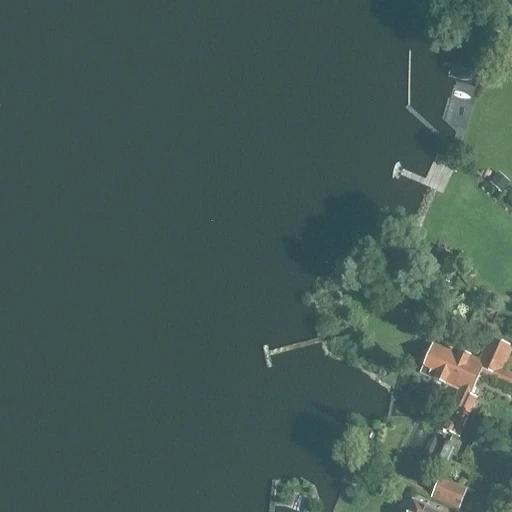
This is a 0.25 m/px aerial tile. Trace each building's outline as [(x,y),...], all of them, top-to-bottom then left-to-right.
[(499,173),(489,182),(502,195),(511,186),(499,173)] [(438,248),(431,261),(444,268),(451,255),(438,248)] [(428,378),(459,392),(442,431),(458,438),(475,399),(470,397),(480,374),(511,388),(511,375),(502,371),(511,349),(511,348),(490,338),(479,362),(434,342),(422,368),(431,371),(428,378)] [(368,454),(365,462),(375,465),(377,456),(368,454)] [(459,510),(467,490),(439,478),(431,499),(459,510)] [(436,511),(413,502),(409,511),(436,511)]
